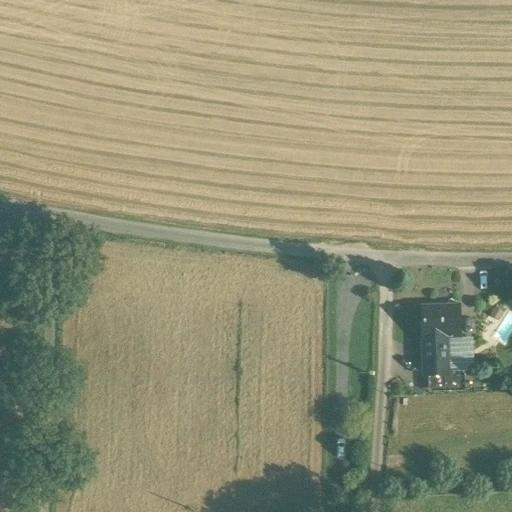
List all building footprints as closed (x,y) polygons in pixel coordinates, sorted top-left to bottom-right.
[(487,316),(499,324),(507,313),(495,305),(487,316)] [(459,307),(422,309),(423,338),(424,338),(446,338),(459,337),(459,307)] [(447,359),(447,372),(461,372),(473,371),(472,337),(459,337),(446,338),(447,359)] [(446,338),(424,338),(425,360),(447,359),(446,338)] [(447,359),(425,360),(425,373),(430,373),(447,372),(447,359)] [(447,372),(430,373),(431,392),(462,392),(461,372),(447,372)]
